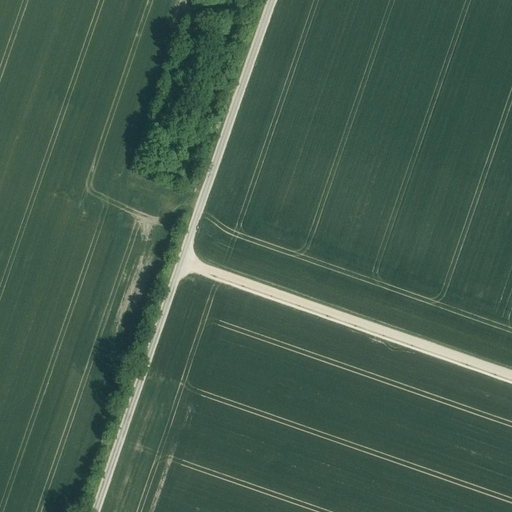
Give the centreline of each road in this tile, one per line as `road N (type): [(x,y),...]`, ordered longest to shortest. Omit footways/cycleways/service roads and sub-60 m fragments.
road 1 (track): [(273,0),(98,511)]
road 2 (track): [(511,375),(183,261)]
